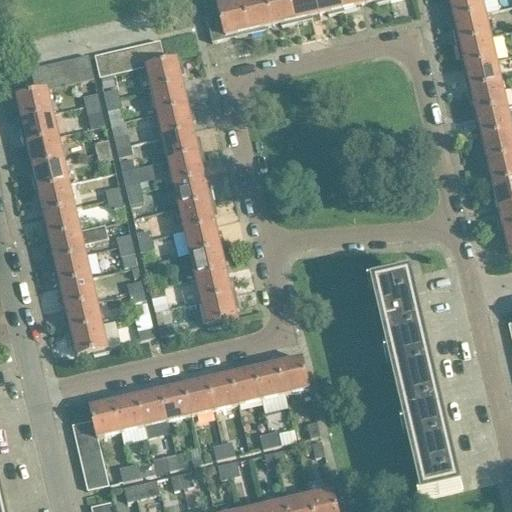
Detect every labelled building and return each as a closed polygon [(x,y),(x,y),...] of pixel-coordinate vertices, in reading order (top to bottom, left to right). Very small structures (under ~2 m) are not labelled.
[(273,29),(266,0),(250,0),(242,2),(250,38),(265,35),(265,31),(273,29)] [(298,27),(291,0),(266,0),(273,29),(280,27),(281,31),(298,27)] [(320,18),(315,0),(291,0),(298,27),(313,23),(312,20),(320,18)] [(344,15),(339,0),(315,0),(320,18),(328,16),(328,19),(344,15)] [(367,7),(365,0),(339,0),(344,15),(359,12),(359,9),(367,7)] [(391,4),(389,0),(365,0),(367,7),(375,5),(375,8),(391,4)] [(449,0),(449,1),(446,2),(449,16),(453,15),(455,24),(486,16),(500,13),(497,0),(449,0)] [(250,38),(242,2),(218,8),(219,9),(204,12),(212,47),(226,44),(226,40),(234,38),(235,42),(250,38)] [(492,40),(486,16),(455,24),(457,32),(453,32),(457,48),(492,40)] [(497,63),(492,40),(457,48),(461,63),(464,62),(466,70),(497,63)] [(166,66),(161,45),(150,48),(155,69),(166,66)] [(155,69),(150,48),(139,50),(144,71),(146,71),(155,69)] [(144,71),(139,50),(128,53),(133,74),(144,71)] [(133,74),(128,53),(117,55),(122,76),(133,74)] [(122,76),(117,55),(106,58),(111,79),(122,76)] [(111,79),(106,58),(95,61),(100,81),(111,79)] [(94,83),(90,62),(89,60),(77,62),(83,86),(94,83)] [(83,86),(77,62),(66,65),(71,88),(83,86)] [(179,64),(178,63),(166,66),(155,69),(146,71),(152,95),(184,87),(182,79),(185,78),(182,64),(179,64)] [(503,87),(497,63),(466,70),(468,78),(464,79),(468,95),(503,87)] [(71,88),(66,65),(54,68),(60,91),(71,88)] [(60,91),(54,68),(43,71),(48,94),(49,93),(60,91)] [(48,94),(43,71),(31,73),(36,96),(48,94)] [(186,95),(184,87),(152,95),(157,118),(193,109),(189,94),(186,95)] [(508,110),(503,87),(468,95),(471,109),(475,108),(477,117),(508,110)] [(32,89),(25,90),(27,97),(34,96),(32,89)] [(48,94),(36,96),(17,101),(17,103),(14,103),(18,118),(21,117),(22,125),(55,118),(49,93),(48,94)] [(118,93),(104,96),(106,106),(121,102),(118,93)] [(98,97),(84,101),(86,110),(101,107),(98,97)] [(123,112),(121,102),(106,106),(108,115),(123,112)] [(103,117),(101,107),(86,110),(89,120),(103,117)] [(196,125),(193,109),(157,118),(163,141),(195,133),(193,126),(196,125)] [(511,134),(511,125),(508,110),(477,117),(479,126),(475,127),(479,142),(511,134)] [(60,141),(55,118),(22,125),(24,133),(21,134),(25,149),(60,141)] [(197,142),(195,133),(163,141),(168,165),(204,156),(200,141),(197,142)] [(511,158),(511,134),(479,142),(483,157),(486,156),(488,165),(511,158)] [(130,140),(115,143),(117,152),(132,149),(130,140)] [(66,164),(60,141),(25,149),(29,164),(32,164),(33,171),(66,164)] [(109,144),(95,147),(97,157),(112,154),(109,144)] [(132,149),(117,152),(119,162),(134,159),(132,149)] [(114,163),(112,154),(97,157),(100,167),(114,163)] [(207,172),(204,156),(168,165),(174,188),(206,180),(204,173),(207,172)] [(511,183),(511,158),(488,165),(490,172),(486,173),(490,188),(511,183)] [(71,188),(66,164),(33,171),(35,180),(32,180),(36,196),(71,188)] [(208,189),(206,180),(174,188),(179,212),(215,204),(211,188),(208,189)] [(511,207),(511,183),(490,188),(494,203),(497,203),(499,211),(511,207)] [(140,186),(126,190),(128,200),(142,196),(140,186)] [(77,212),(71,188),(36,196),(40,211),(43,211),(44,219),(77,212)] [(123,201),(120,191),(106,195),(108,204),(123,201)] [(145,206),(142,196),(128,200),(131,209),(145,206)] [(125,210),(123,201),(108,204),(111,214),(125,210)] [(219,219),(215,204),(179,212),(185,235),(216,228),(215,220),(219,219)] [(511,231),(511,207),(499,211),(501,219),(498,219),(501,234),(511,231)] [(82,235),(77,212),(44,219),(46,227),(43,228),(47,243),(82,235)] [(218,236),(216,228),(185,235),(190,259),(225,251),(222,235),(218,236)] [(82,235),(47,243),(51,258),(54,258),(55,266),(88,259),(85,249),(108,243),(105,230),(82,235)] [(511,231),(501,234),(505,250),(508,249),(510,259),(511,258),(511,231)] [(151,234),(137,237),(139,247),(154,243),(151,234)] [(131,238),(117,242),(119,251),(134,248),(131,238)] [(156,253),(154,243),(139,247),(141,256),(156,253)] [(136,257),(134,248),(119,251),(122,261),(136,257)] [(229,266),(225,251),(190,259),(196,282),(227,275),(226,267),(229,266)] [(93,282),(88,259),(55,266),(57,274),(54,275),(58,290),(93,282)] [(408,267),(387,272),(389,283),(411,278),(408,267)] [(229,283),(227,275),(196,282),(201,305),(236,297),(233,282),(229,283)] [(429,350),(413,277),(411,278),(389,283),(369,287),(386,360),(429,350)] [(162,280),(148,284),(150,293),(165,290),(162,280)] [(99,305),(93,282),(58,290),(61,305),(64,305),(66,313),(99,305)] [(142,285),(128,288),(130,298),(144,295),(142,285)] [(167,300),(165,290),(150,293),(153,303),(167,300)] [(147,304),(144,295),(130,298),(133,308),(147,304)] [(240,312),(236,297),(201,305),(207,329),(208,332),(223,329),(223,326),(239,322),(237,313),(240,312)] [(104,329),(99,305),(66,313),(68,321),(66,321),(69,337),(104,329)] [(148,309),(147,309),(134,312),(136,321),(150,318),(148,309)] [(172,327),(159,330),(158,330),(160,340),(174,337),(172,327)] [(104,329),(69,337),(73,352),(75,351),(77,360),(94,356),(94,359),(109,356),(108,352),(109,352),(104,329)] [(154,341),(152,332),(138,335),(140,345),(154,341)] [(446,422),(429,350),(386,360),(402,432),(446,422)] [(310,393),(303,361),(294,363),(294,360),(278,363),(287,398),(310,393)] [(287,398),(278,363),(262,367),(263,370),(255,372),(262,404),(287,398)] [(262,404),(255,372),(247,374),(246,370),(231,374),(240,409),(262,404)] [(240,409),(231,374),(216,377),(217,381),(208,383),(215,415),(240,409)] [(215,415),(208,383),(200,385),(199,381),(185,385),(193,420),(215,415)] [(193,420),(185,385),(169,388),(169,392),(162,393),(169,426),(193,420)] [(169,426),(162,393),(153,395),(153,392),(138,396),(146,431),(169,426)] [(123,402),(115,404),(122,437),(125,447),(148,442),(146,431),(138,396),(122,399),(123,402)] [(122,437),(115,404),(107,406),(106,403),(92,406),(93,410),(91,410),(94,424),(97,435),(98,442),(122,437)] [(463,494),(446,422),(402,432),(419,504),(463,494)] [(97,435),(94,424),(72,429),(75,440),(97,435)] [(317,426),(308,428),(311,443),(321,440),(322,440),(318,426),(317,426)] [(98,442),(97,435),(75,440),(77,450),(99,445),(98,442)] [(279,435),(270,437),(273,452),(283,449),(279,435)] [(273,452),(270,437),(260,439),(264,454),(273,452)] [(101,456),(99,445),(77,450),(80,461),(101,456)] [(233,446),(223,448),(226,462),(236,460),(233,446)] [(323,446),(322,446),(312,448),(316,463),(326,460),(323,446)] [(226,462),(223,448),(214,450),(217,465),(226,462)] [(288,469),(284,455),(274,457),(278,472),(288,469)] [(104,467),(101,456),(80,461),(82,472),(104,467)] [(186,457),(177,459),(181,473),(190,471),(186,457)] [(278,472),(274,457),(265,459),(268,474),(278,472)] [(181,473),(177,459),(167,461),(170,476),(181,473)] [(241,480),(238,466),(228,468),(231,482),(241,480)] [(106,478),(104,467),(82,472),(85,483),(106,478)] [(140,468),(130,470),(134,484),(143,482),(140,468)] [(231,482),(228,468),(219,470),(222,485),(231,482)] [(134,484),(130,470),(120,472),(123,486),(134,484)] [(194,491),(191,477),(181,479),(184,493),(194,491)] [(109,489),(106,478),(85,483),(87,494),(109,489)] [(184,493),(181,479),(171,481),(175,496),(184,493)] [(160,499),(157,484),(134,490),(137,504),(160,499)] [(137,504),(134,490),(125,492),(128,507),(137,504)] [(337,511),(333,494),(309,499),(312,511),(337,511)] [(312,511),(309,499),(286,505),(287,511),(312,511)]
